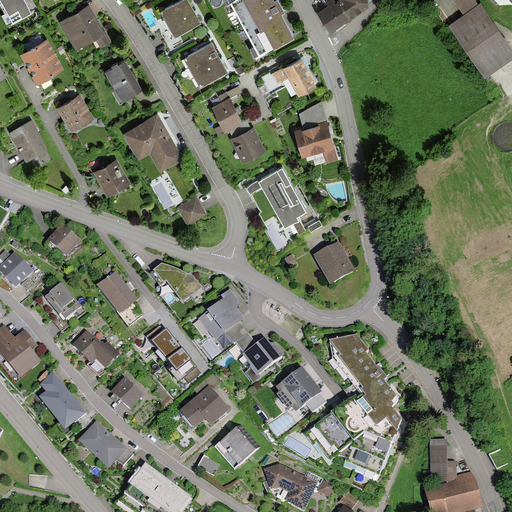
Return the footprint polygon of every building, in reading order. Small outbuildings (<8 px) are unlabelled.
[(31,10),(25,0),(2,0),(14,20),(31,10)] [(175,36),(200,22),(188,0),(180,0),(161,10),(175,36)] [(232,0),(260,50),(295,31),(283,9),(287,7),(282,0),(232,0)] [(317,14),(331,34),(338,30),(368,9),(368,0),(341,0),(342,0),(338,3),(335,0),(323,0),(328,7),(317,14)] [(455,0),(464,13),(478,3),(476,0),(455,0)] [(486,74),(511,56),(511,46),(481,2),(478,3),(464,13),(450,23),(486,74)] [(101,46),(111,40),(90,4),(62,21),(78,48),(97,38),(101,46)] [(38,78),(64,65),(49,36),(23,50),(31,64),(33,69),(38,78)] [(200,86),(226,72),(211,44),(185,58),(200,86)] [(297,92),(317,82),(303,55),(274,70),(279,78),(288,74),(297,92)] [(124,98),(142,87),(125,59),(107,70),(124,98)] [(73,129),(95,117),(82,94),(74,98),(60,106),(73,129)] [(227,128),(244,118),(232,95),(215,104),(227,128)] [(327,160),(338,158),(324,100),(300,111),(303,125),(297,127),(304,151),(325,148),(327,160)] [(160,173),(183,159),(157,115),(124,134),(140,160),(149,154),(160,173)] [(43,139),(32,118),(8,131),(25,163),(31,159),(35,166),(51,158),(42,140),(43,139)] [(243,159),(266,148),(255,125),(232,136),(243,159)] [(107,193),(129,181),(116,157),(94,169),(107,193)] [(300,211),(308,206),(285,163),(247,184),(261,210),(259,211),(265,222),(275,217),(281,227),(293,220),(299,232),(308,227),(300,211)] [(189,221),(207,211),(198,194),(179,205),(189,221)] [(0,232),(11,214),(0,207),(0,232)] [(66,258),(79,243),(62,229),(49,244),(66,258)] [(356,271),(339,242),(315,256),(332,285),(356,271)] [(0,269),(17,286),(34,269),(17,252),(0,268),(0,269)] [(183,304),(203,288),(191,272),(189,274),(162,263),(148,274),(160,289),(167,284),(183,304)] [(128,287),(116,272),(97,288),(129,328),(145,315),(135,303),(139,300),(128,287)] [(87,311),(56,275),(41,288),(46,294),(38,301),(63,331),(87,311)] [(239,322),(244,318),(238,308),(238,300),(229,289),(220,296),(223,301),(199,318),(215,340),(226,332),(239,322)] [(0,351),(20,376),(41,360),(33,350),(39,346),(25,328),(15,336),(5,324),(0,328),(0,351)] [(179,383),(197,368),(184,352),(172,337),(166,330),(152,342),(173,368),(169,371),(179,383)] [(107,368),(120,354),(107,342),(104,346),(87,331),(74,346),(93,363),(97,358),(107,368)] [(370,350),(357,334),(331,340),(334,357),(333,358),(361,392),(338,409),(324,420),(315,427),(332,447),(334,445),(341,453),(338,455),(346,459),(345,462),(380,475),(391,446),(395,438),(402,419),(393,407),(394,405),(392,402),(397,395),(385,380),(388,378),(379,366),(378,366),(367,352),(370,350)] [(266,339),(243,355),(252,368),(245,374),(252,384),(261,377),(259,375),(285,356),(276,344),(270,344),(266,339)] [(297,411),(323,391),(304,367),(278,387),(297,411)] [(65,429),(87,413),(53,372),(41,384),(46,391),(39,396),(65,429)] [(130,410),(144,395),(125,378),(111,393),(130,410)] [(211,426),(229,411),(209,389),(181,413),(195,429),(205,420),(211,426)] [(123,467),(134,455),(96,420),(78,441),(109,469),(117,461),(123,467)] [(234,469),(256,450),(237,428),(215,448),(234,469)] [(457,479),(456,476),(456,462),(449,462),(448,440),(431,439),(432,469),(425,470),(425,479),(450,481),(457,479)] [(215,474),(221,465),(209,456),(203,465),(215,474)] [(179,511),(191,496),(172,482),(169,480),(146,463),(115,505),(124,511),(179,511)] [(304,511),(318,483),(280,464),(264,469),(272,491),(279,488),(289,493),(285,502),(304,511)] [(472,472),(456,476),(457,479),(450,481),(429,487),(435,511),(460,511),(466,510),(481,506),(472,472)] [(332,498),(337,484),(324,479),(318,492),(332,498)]
